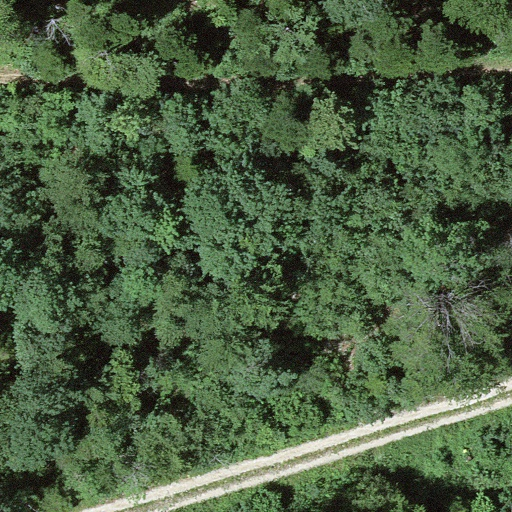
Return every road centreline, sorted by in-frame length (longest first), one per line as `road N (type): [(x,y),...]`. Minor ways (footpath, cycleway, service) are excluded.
road 1 (track): [(0,75),(145,82),(511,64)]
road 2 (track): [(511,393),(99,511)]
